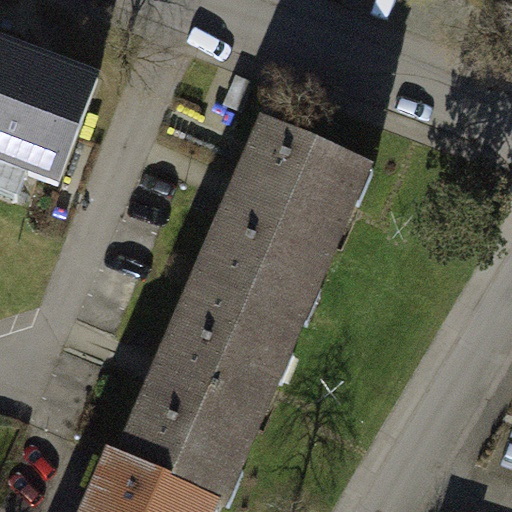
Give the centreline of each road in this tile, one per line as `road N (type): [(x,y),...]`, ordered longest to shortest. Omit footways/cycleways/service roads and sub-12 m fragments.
road 1 (residential): [(511,113),(208,0)]
road 2 (residential): [(511,312),(393,511)]
